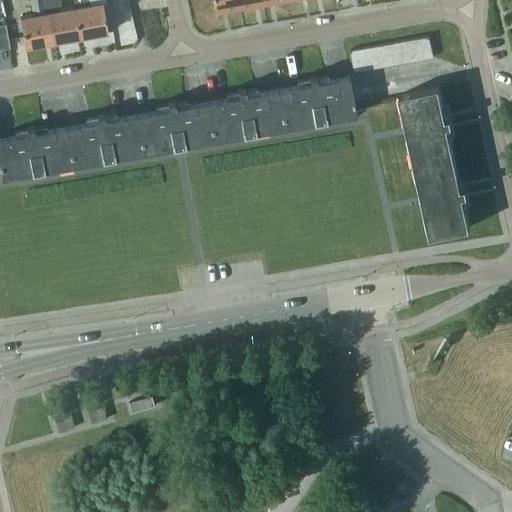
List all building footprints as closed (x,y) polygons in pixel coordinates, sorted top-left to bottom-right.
[(59,0),(44,0),(46,12),(51,42),(79,37),(74,7),(61,9),(59,0)] [(72,0),(74,7),(79,37),(106,32),(100,2),(89,4),(88,0),(72,0)] [(212,0),(215,14),(239,9),(237,0),(212,0)] [(237,0),(239,9),(263,5),(262,0),(237,0)] [(51,42),(46,12),(19,17),(24,47),(51,42)] [(421,60),(431,58),(427,37),(417,39),(421,60)] [(417,39),(407,41),(411,62),(421,60),(417,39)] [(407,41),(397,42),(401,64),(411,62),(407,41)] [(397,42),(387,44),(391,66),(401,64),(397,42)] [(387,44),(377,46),(381,67),(391,66),(387,44)] [(377,46),(367,48),(371,69),(381,67),(377,46)] [(367,48),(357,50),(361,71),(371,69),(367,48)] [(348,51),(352,73),(361,71),(357,50),(348,51)] [(347,75),(312,82),(319,121),(354,114),(347,75)] [(283,127),(319,121),(312,82),(276,88),(283,127)] [(398,95),(406,131),(450,121),(449,118),(445,119),(437,87),(398,95)] [(276,88),(241,94),(248,133),(283,127),(276,88)] [(241,94),(205,101),(212,140),(248,133),(241,94)] [(205,101),(170,107),(177,146),(212,140),(205,101)] [(141,152),(177,146),(170,107),(134,113),(141,152)] [(134,113),(99,120),(106,159),(141,152),(134,113)] [(70,165),(106,159),(99,120),(63,126),(70,165)] [(406,131),(414,166),(453,157),(446,125),(451,124),(450,121),(406,131)] [(35,171),(70,165),(63,126),(28,132),(35,171)] [(35,171),(28,132),(0,137),(0,175),(0,177),(35,171)] [(414,166),(422,201),(466,191),(465,187),(460,188),(453,157),(414,166)] [(466,191),(422,201),(430,236),(469,227),(462,194),(466,193),(466,191)] [(155,404),(152,395),(129,401),(132,411),(155,404)]
